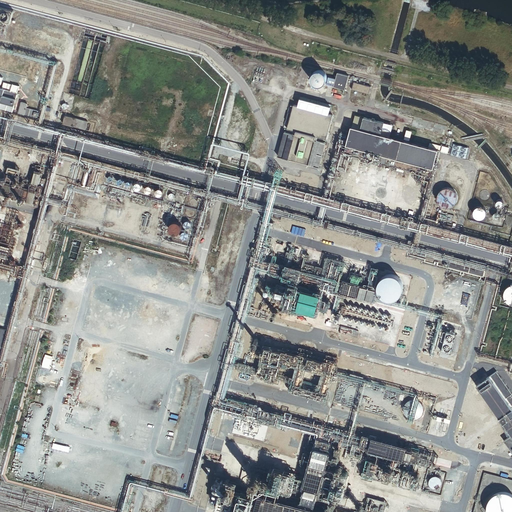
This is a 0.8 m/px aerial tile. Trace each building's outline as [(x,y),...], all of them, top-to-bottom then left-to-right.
[(12,12),(0,8),(0,21),(9,24),(12,12)] [(326,80),(326,79),(326,78),(326,77),(325,76),(325,75),(324,74),(324,73),(323,73),(322,72),(321,72),(320,72),(319,72),(318,72),(317,72),(316,72),(315,72),(315,73),(314,73),(313,74),(312,75),(312,76),(311,77),(311,78),(311,79),(311,80),(311,81),(312,82),(312,83),(312,84),(313,85),(314,85),(315,86),(316,87),(317,87),(318,87),(319,87),(320,87),(321,87),(322,86),(323,86),(324,85),(325,84),(325,83),(326,82),(326,81),(326,80)] [(348,77),(337,74),(336,79),(328,77),(326,85),(334,87),(333,88),(344,91),(348,77)] [(0,102),(2,97),(14,100),(18,87),(3,82),(1,90),(0,89),(0,102)] [(371,88),(354,84),(352,91),(368,96),(371,88)] [(2,97),(0,102),(0,110),(11,113),(15,101),(14,100),(2,97)] [(329,107),(298,98),(296,106),(294,106),(287,129),(295,131),(294,135),(284,132),(277,157),(319,168),(326,144),(316,141),(317,137),(326,140),(333,116),(327,115),(329,107)] [(26,105),(21,104),(17,117),(35,121),(35,120),(37,120),(38,114),(37,114),(37,112),(25,109),(26,105)] [(408,140),(411,131),(443,139),(447,123),(414,114),(410,131),(405,130),(403,138),(408,140)] [(87,123),(65,117),(62,125),(84,132),(87,123)] [(436,150),(380,135),(383,123),(362,118),(359,130),(350,128),(344,154),(408,170),(416,172),(429,176),(436,150)] [(21,170),(9,167),(7,172),(11,173),(11,172),(15,173),(14,174),(19,176),(21,170)] [(38,185),(41,174),(35,172),(32,183),(38,185)] [(456,201),(456,200),(456,199),(456,198),(456,196),(456,195),(456,194),(455,193),(454,192),(454,191),(453,190),(452,189),(451,189),(450,188),(448,188),(447,188),(446,188),(445,188),(443,188),(442,189),(441,189),(440,190),(439,191),(439,192),(438,193),(437,194),(437,195),(437,196),(437,198),(437,199),(437,200),(437,201),(438,202),(439,203),(439,204),(440,205),(441,206),(442,206),(443,207),(445,207),(446,207),(447,207),(448,207),(449,207),(451,207),(452,206),(453,205),(454,204),(454,203),(455,202),(456,201)] [(503,205),(503,204),(503,203),(503,202),(503,201),(502,200),(501,200),(500,199),(499,199),(498,199),(497,200),(496,200),(495,201),(495,202),(495,203),(495,204),(495,205),(496,206),(497,207),(498,208),(500,208),(501,207),(502,206),(503,205)] [(484,214),(484,212),(484,211),(484,209),(483,208),(481,207),(480,207),(479,207),(477,207),(476,207),(475,208),(474,209),(473,211),(473,212),(473,213),(473,215),(474,216),(475,217),(476,218),(478,218),(479,218),(481,218),(482,217),(483,216),(484,215),(484,214)] [(451,215),(439,212),(437,217),(450,220),(451,215)] [(499,218),(500,217),(500,216),(499,215),(499,214),(498,214),(498,213),(497,213),(495,212),(494,213),(493,213),(493,214),(492,214),(491,215),(491,216),(491,217),(492,218),(492,219),(493,220),(494,221),(495,221),(496,221),(497,221),(498,220),(499,219),(499,218)] [(181,230),(181,229),(181,227),(180,226),(179,225),(178,224),(177,223),(175,223),(174,223),(172,224),(171,225),(170,226),(169,227),(169,229),(169,230),(170,232),(170,233),(172,234),(173,235),(174,235),(176,235),(177,235),(179,234),(180,233),(181,232),(181,230)] [(485,264),(469,260),(467,266),(445,260),(443,266),(482,276),(485,264)] [(263,312),(276,315),(284,284),(287,285),(289,276),(271,271),(269,280),(271,280),(263,312)] [(400,289),(400,288),(400,286),(400,284),(399,283),(399,281),(398,280),(397,278),(396,277),(394,276),(393,275),(391,275),(389,274),(388,274),(386,274),(384,274),(383,275),(381,275),(380,276),(378,277),(377,278),(376,279),(375,281),(374,282),(374,284),(373,286),(373,287),(373,289),(374,291),(374,292),(375,294),(376,295),(377,297),(378,298),(379,299),(381,300),(383,300),(384,301),(386,301),(388,301),(389,301),(391,300),(393,300),(394,299),(395,298),(397,297),(398,295),(399,294),(399,293),(400,291),(400,289)] [(511,284),(511,285),(510,285),(509,285),(508,286),(507,287),(506,287),(505,288),(504,289),(504,291),(503,292),(503,293),(503,294),(503,295),(503,297),(504,298),(504,299),(505,300),(506,301),(507,302),(508,302),(508,303),(510,303),(511,304),(511,303),(511,284)] [(495,372),(476,386),(510,435),(503,440),(511,452),(511,399),(508,394),(510,393),(495,372)] [(423,410),(423,408),(422,407),(422,406),(422,405),(421,404),(420,403),(419,402),(418,401),(417,400),(416,400),(414,399),(413,399),(412,399),(410,399),(409,400),(408,400),(407,401),(406,401),(405,402),(404,403),(403,404),(402,406),(402,407),(402,408),(402,410),(402,411),(402,412),(402,414),(403,415),(404,416),(404,417),(405,418),(406,419),(408,419),(409,420),(410,420),(411,420),(413,420),(414,420),(415,420),(417,419),(418,419),(419,418),(420,417),(421,416),(421,415),(422,414),(422,412),(423,411),(423,410)] [(324,452),(308,448),(296,496),(312,500),(324,452)] [(367,473),(365,481),(421,496),(423,487),(413,484),(414,480),(379,471),(377,475),(367,473)] [(511,511),(511,495),(510,494),(508,492),(506,492),(504,491),(502,491),(500,491),(498,491),(496,492),(494,492),(492,493),(490,495),(488,496),(487,498),(486,500),(485,502),(484,504),(484,506),(484,508),(484,510),(484,511),(511,511)]
